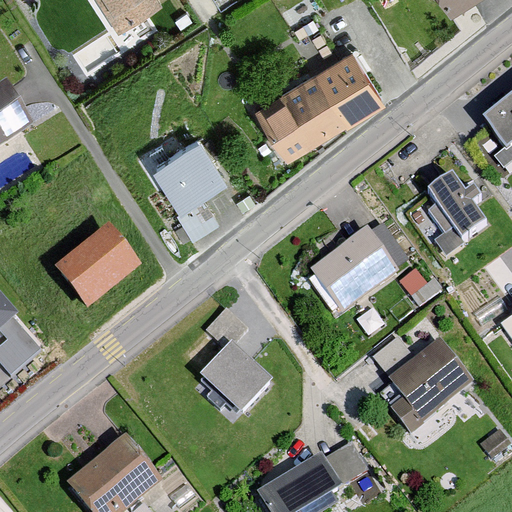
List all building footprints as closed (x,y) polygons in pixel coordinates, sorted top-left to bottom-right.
[(163,0),(98,0),(118,30),(163,0)] [(443,0),(448,8),(463,0),(443,0)] [(379,98),(349,45),(251,102),(282,155),(379,98)] [(0,141),(28,122),(0,80),(0,141)] [(511,96),(477,122),(499,151),(511,141),(511,96)] [(198,133),(152,163),(178,204),(225,173),(198,133)] [(458,194),(448,180),(425,197),(433,209),(425,215),(440,237),(446,233),(456,246),(484,226),(470,206),(478,200),(469,187),(458,194)] [(109,229),(55,273),(88,314),(142,270),(109,229)] [(362,233),(308,271),(337,313),(392,276),(362,233)] [(489,260),(511,292),(511,258),(505,249),(489,260)] [(417,265),(402,276),(419,300),(434,290),(417,265)] [(0,296),(0,334),(19,318),(0,296)] [(226,303),(208,329),(234,347),(252,322),(226,303)] [(400,333),(374,353),(385,366),(410,346),(400,333)] [(388,413),(404,435),(472,385),(441,343),(385,384),(400,405),(388,413)] [(233,347),(180,382),(217,436),(270,400),(233,347)] [(413,347),(388,366),(395,374),(419,355),(413,347)] [(117,511),(157,481),(122,437),(64,483),(87,511),(117,511)] [(346,441),(250,496),(258,511),(326,511),(334,508),(328,499),(366,477),(346,441)]
